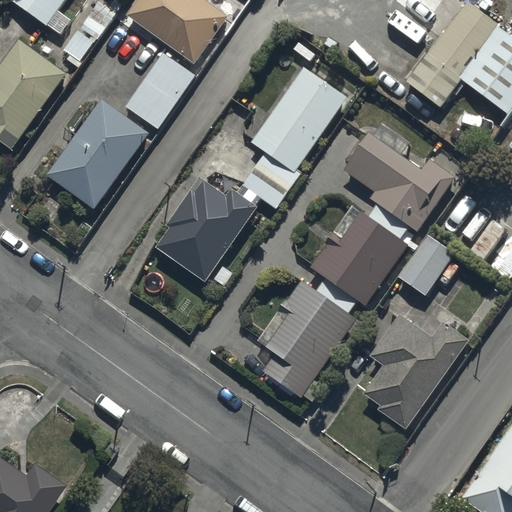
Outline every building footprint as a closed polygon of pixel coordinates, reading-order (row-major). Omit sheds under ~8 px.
[(67,0),(12,0),(10,3),(47,29),(67,0)] [(103,3),(83,30),(100,43),(127,7),(117,0),(111,9),(103,3)] [(230,20),(201,0),(145,0),(130,23),(195,69),(230,20)] [(511,114),(511,39),(468,6),(407,86),(440,111),(461,84),(508,120),(511,114)] [(78,35),(64,54),(80,65),(94,47),(78,35)] [(67,76),(19,45),(0,70),(0,140),(11,149),(67,76)] [(195,82),(163,58),(126,110),(158,133),(195,82)] [(350,99),(309,71),(257,146),(298,174),(350,99)] [(149,135),(105,104),(52,179),(96,210),(149,135)] [(454,182),(374,138),(346,176),(419,229),(454,182)] [(259,213),(203,182),(158,251),(208,284),(259,213)] [(409,247),(358,211),(317,269),(369,305),(409,247)] [(456,258),(426,238),(398,280),(427,300),(456,258)] [(355,318),(300,280),(245,360),(300,398),(355,318)] [(431,336),(399,313),(370,355),(384,365),(364,393),(380,404),(377,410),(406,430),(469,339),(442,320),(431,336)] [(511,511),(511,429),(461,504),(472,511),(511,511)] [(22,484),(0,467),(0,511),(50,511),(64,493),(32,470),(22,484)]
